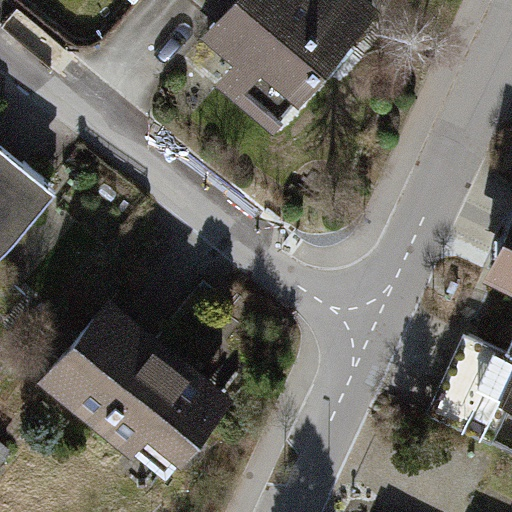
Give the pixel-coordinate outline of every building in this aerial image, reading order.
[(164,0),(125,0),(149,19),(164,0)] [(342,0),(245,0),(194,63),(288,139),(378,28),(342,0)] [(0,278),(52,212),(0,171),(0,278)] [(511,427),(511,220),(481,291),(511,305),(511,366),(490,417),(511,427)] [(105,291),(42,374),(168,469),(231,387),(105,291)]
